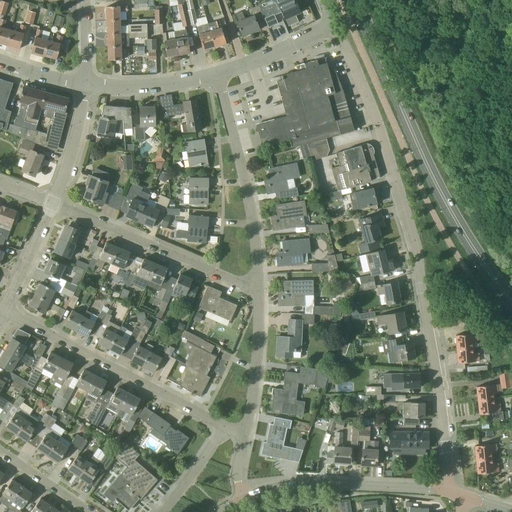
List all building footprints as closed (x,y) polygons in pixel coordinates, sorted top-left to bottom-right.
[(147,7),(147,6),(147,1),(146,0),(137,0),(135,0),(135,8),(147,7)] [(187,11),(183,0),(176,0),(182,27),(190,25),(187,11)] [(191,0),(185,0),(187,10),(193,9),(191,0)] [(264,17),(264,19),(268,28),(278,24),(273,13),(281,10),(285,19),(300,12),(295,0),(289,0),(287,1),(286,0),(272,0),(259,6),(264,17)] [(0,1),(0,14),(5,16),(9,3),(0,1)] [(120,12),(127,12),(127,6),(106,7),(107,20),(120,20),(120,12)] [(259,6),(250,9),(253,16),(245,19),(242,11),(233,15),(237,22),(243,36),(259,30),(256,21),(264,17),(259,6)] [(156,10),(154,10),(155,24),(162,24),(162,10),(156,10)] [(187,11),(190,25),(197,24),(194,10),(187,11)] [(36,13),(28,11),(25,23),(33,25),(36,13)] [(57,16),(54,25),(62,27),(65,18),(57,16)] [(11,30),(4,28),(6,20),(1,18),(0,20),(0,43),(7,45),(11,30)] [(107,34),(121,33),(120,20),(107,20),(107,34)] [(210,32),(215,47),(226,43),(219,21),(209,24),(211,32),(210,32)] [(11,30),(7,45),(20,49),(26,26),(21,24),(18,32),(11,30)] [(128,24),(128,33),(136,33),(136,32),(147,31),(147,24),(128,24)] [(211,32),(209,24),(199,27),(197,27),(204,50),(215,47),(210,32),(211,32)] [(31,52),(44,56),(48,41),(50,32),(43,30),(38,29),(31,52)] [(175,39),(176,39),(178,55),(190,53),(186,30),(174,31),(175,39)] [(129,38),(148,37),(147,32),(147,31),(136,32),(136,33),(128,33),(121,33),(107,34),(108,47),(121,46),(129,46),(129,38)] [(176,39),(175,39),(169,40),(168,32),(163,33),(167,57),(178,55),(176,39)] [(48,41),(44,56),(57,59),(63,36),(58,35),(56,43),(48,41)] [(156,39),(148,39),(148,49),(156,49),(156,39)] [(108,47),(108,60),(122,60),(121,46),(108,47)] [(306,69),(281,76),(282,80),(276,81),(282,100),(285,99),(290,118),(291,122),(288,123),(289,127),(293,126),(295,132),(297,138),(299,146),(307,144),(326,139),(354,131),(343,91),(331,62),(331,61),(326,63),(325,58),(304,64),(306,69)] [(13,83),(0,78),(0,128),(1,129),(25,139),(28,129),(14,125),(8,124),(11,112),(4,111),(13,83)] [(36,131),(36,130),(39,116),(45,93),(24,87),(20,103),(21,103),(18,117),(16,117),(14,125),(28,129),(36,131)] [(51,119),(47,134),(61,137),(66,118),(64,118),(68,99),(45,93),(39,116),(46,118),(51,119)] [(185,112),(187,123),(182,124),(183,132),(202,129),(197,100),(190,101),(190,102),(172,105),(160,107),(161,121),(169,119),(168,115),(185,112)] [(130,108),(103,106),(101,114),(102,115),(101,117),(111,120),(116,121),(123,120),(124,129),(132,128),(130,107),(130,108)] [(155,107),(140,108),(141,124),(135,125),(135,141),(145,140),(145,125),(155,124),(155,107)] [(123,120),(116,121),(111,120),(101,117),(99,125),(98,132),(112,135),(113,130),(124,133),(124,130),(124,129),(123,120)] [(291,122),(290,118),(259,127),(265,147),(289,140),(292,148),(299,146),(297,138),(295,132),(293,126),(289,127),(288,123),(291,122)] [(28,129),(25,139),(36,144),(39,131),(36,130),(36,131),(28,129)] [(111,139),(97,136),(95,143),(110,146),(111,139)] [(307,144),(308,148),(310,158),(311,161),(326,157),(329,150),(327,143),(326,139),(307,144)] [(31,151),(34,145),(24,140),(19,151),(29,156),(22,171),(35,176),(43,156),(31,151)] [(205,140),(186,142),(187,151),(188,151),(190,168),(208,165),(205,148),(206,148),(205,140)] [(331,169),(337,191),(340,191),(346,189),(360,185),(371,182),(371,181),(373,180),(372,179),(379,177),(380,178),(372,149),(371,149),(371,150),(363,153),(360,146),(344,151),(335,154),(339,167),(331,169)] [(164,147),(160,147),(151,157),(151,162),(156,162),(164,161),(165,161),(164,147)] [(296,163),(269,169),(272,184),(265,185),(267,194),(289,190),(290,197),(298,196),(296,187),(288,189),(286,180),(299,177),(296,163)] [(108,174),(94,168),(91,176),(90,176),(87,184),(89,185),(85,198),(102,204),(107,193),(102,191),(105,181),(108,174)] [(161,173),(158,180),(165,183),(168,176),(161,173)] [(209,178),(189,178),(189,187),(189,196),(183,196),(183,204),(189,204),(208,204),(207,187),(209,187),(209,178)] [(133,201),(125,216),(139,222),(148,199),(150,195),(141,191),(142,188),(133,184),(127,198),(133,201)] [(373,188),(350,194),(354,210),(377,204),(373,188)] [(340,191),(337,191),(328,194),(330,201),(342,198),(340,191)] [(119,211),(125,197),(117,193),(111,207),(119,211)] [(327,194),(320,196),(321,202),(329,200),(327,194)] [(139,222),(152,227),(158,211),(164,214),(170,199),(161,195),(158,203),(148,199),(139,222)] [(303,201),(277,205),(279,220),(272,221),(273,230),(304,226),(303,216),(305,215),(303,201)] [(17,212),(9,209),(9,208),(3,206),(2,207),(2,206),(0,211),(0,227),(1,228),(3,224),(11,227),(13,223),(15,224),(17,216),(15,215),(17,212)] [(165,214),(160,226),(166,228),(171,217),(165,214)] [(376,223),(381,221),(379,214),(360,220),(362,226),(361,227),(365,242),(358,244),(360,253),(380,247),(378,240),(381,239),(376,223)] [(207,226),(208,226),(209,217),(189,216),(189,225),(189,232),(176,231),(176,238),(188,239),(187,242),(205,243),(207,226)] [(327,224),(307,226),(308,234),(329,233),(327,224)] [(60,238),(75,245),(81,232),(68,226),(65,231),(63,230),(60,238)] [(75,245),(60,238),(57,246),(59,247),(57,252),(70,258),(75,245)] [(99,241),(94,239),(89,250),(94,252),(96,247),(99,241)] [(302,254),(310,253),(309,239),(282,242),(283,256),(276,257),(277,266),(303,264),(302,254)] [(106,242),(103,250),(99,260),(92,257),(87,268),(93,271),(95,265),(102,268),(105,260),(112,263),(118,247),(106,242)] [(122,270),(129,255),(130,253),(118,247),(112,263),(109,270),(116,274),(115,276),(120,278),(118,282),(124,285),(129,273),(122,270)] [(366,254),(370,271),(378,269),(379,274),(395,270),(392,260),(386,261),(384,250),(366,254)] [(336,262),(343,261),(341,253),(334,255),(336,262)] [(327,256),(327,263),(327,272),(338,272),(336,262),(334,255),(327,256)] [(144,258),(137,274),(149,279),(156,264),(144,258)] [(64,266),(51,259),(45,273),(58,279),(64,266)] [(85,270),(86,271),(88,265),(77,260),(75,266),(85,270)] [(156,264),(149,279),(161,284),(168,269),(156,264)] [(82,276),(85,270),(75,266),(73,272),(75,273),(82,276)] [(135,276),(129,273),(124,285),(130,287),(135,276)] [(191,305),(198,288),(190,285),(192,279),(180,274),(172,292),(167,289),(162,301),(158,309),(164,312),(171,296),(191,305)] [(360,284),(374,282),(373,275),(359,278),(360,284)] [(348,278),(340,283),(344,290),(352,284),(348,278)] [(278,306),(305,304),(304,295),(313,295),(313,280),(285,282),(286,296),(278,296),(278,306)] [(77,286),(67,281),(64,287),(74,293),(76,288),(77,286)] [(360,284),(357,292),(375,288),(374,282),(360,284)] [(397,282),(377,286),(379,294),(385,293),(387,304),(401,301),(397,282)] [(41,283),(35,295),(50,302),(56,290),(41,283)] [(99,290),(105,293),(108,288),(102,285),(99,290)] [(237,305),(219,298),(222,292),(208,286),(198,307),(207,311),(229,320),(230,321),(237,305)] [(74,293),(64,287),(61,293),(71,298),(73,295),(74,293)] [(167,289),(161,287),(156,298),(162,301),(167,289)] [(81,290),(76,288),(74,293),(73,295),(78,298),(81,290)] [(29,306),(44,314),(50,302),(35,295),(29,306)] [(78,298),(73,295),(71,298),(67,306),(73,309),(78,298)] [(312,306),(311,314),(314,315),(340,316),(341,303),(332,303),(332,307),(312,306)] [(65,310),(60,308),(54,318),(59,321),(65,310)] [(84,317),(83,316),(72,310),(64,325),(76,331),(84,317)] [(98,317),(86,311),(83,316),(84,317),(76,331),(87,337),(90,332),(95,335),(100,325),(107,313),(101,310),(98,317)] [(374,311),(359,314),(349,316),(342,335),(347,337),(352,322),(375,318),(374,311)] [(144,312),(136,314),(137,321),(146,319),(144,312)] [(203,315),(197,312),(193,320),(199,323),(203,315)] [(403,312),(377,317),(379,325),(387,323),(389,333),(406,330),(403,312)] [(107,313),(100,325),(106,328),(98,343),(109,349),(121,328),(120,327),(109,321),(112,316),(107,313)] [(301,314),(301,320),(289,320),(288,337),(277,337),(277,343),(279,343),(278,357),(287,357),(288,351),(300,352),(302,324),(314,325),(314,315),(304,314),(301,314)] [(146,320),(140,331),(134,341),(140,344),(145,333),(146,334),(152,323),(146,320)] [(121,355),(128,340),(122,337),(126,329),(121,326),(120,327),(121,328),(109,349),(121,355)] [(129,339),(134,341),(140,331),(135,328),(132,333),(129,339)] [(29,336),(18,329),(15,336),(14,335),(13,336),(15,337),(11,344),(9,343),(5,351),(19,359),(18,360),(29,366),(34,369),(40,357),(36,354),(33,359),(23,352),(26,347),(24,346),(30,335),(29,336)] [(216,356),(199,347),(203,340),(184,330),(181,336),(187,339),(186,341),(187,342),(194,345),(189,356),(184,364),(190,367),(206,375),(216,356)] [(456,349),(475,348),(475,347),(489,346),(488,333),(477,334),(455,336),(456,349)] [(412,343),(403,344),(402,338),(389,341),(391,352),(387,352),(389,363),(392,363),(392,362),(399,361),(415,358),(412,343)] [(349,344),(342,341),(337,354),(345,356),(349,344)] [(143,367),(151,352),(153,346),(147,343),(145,348),(139,346),(131,361),(143,367)] [(174,349),(169,346),(163,357),(169,360),(170,357),(174,349)] [(478,353),(476,353),(475,348),(456,349),(457,363),(479,361),(478,353)] [(5,351),(0,358),(2,359),(0,363),(0,364),(11,371),(18,360),(19,359),(5,351)] [(31,392),(44,368),(53,373),(54,373),(62,358),(50,352),(46,360),(40,357),(34,369),(27,382),(24,387),(24,388),(31,392)] [(162,357),(151,352),(143,367),(154,373),(162,357)] [(166,379),(176,360),(170,357),(169,360),(160,376),(166,379)] [(61,386),(57,394),(63,397),(68,387),(73,377),(68,374),(73,364),(62,358),(54,373),(53,373),(50,379),(48,382),(54,385),(55,382),(61,386)] [(180,386),(200,397),(210,377),(206,375),(190,367),(180,386)] [(330,371),(305,368),(304,376),(315,377),(314,387),(324,388),(330,371)] [(84,370),(78,380),(76,385),(87,391),(95,376),(84,370)] [(299,374),(286,372),(283,390),(273,388),(272,394),(274,394),(272,408),(280,410),(280,412),(297,414),(298,405),(295,405),(296,400),(299,374)] [(403,388),(420,387),(420,373),(403,374),(403,379),(399,379),(398,374),(383,374),(383,387),(403,387),(403,388)] [(511,386),(510,373),(499,374),(502,389),(511,387),(511,386)] [(14,380),(24,387),(27,382),(17,376),(14,380)] [(83,397),(95,403),(96,401),(107,382),(95,376),(87,391),(83,397)] [(14,380),(11,386),(21,392),(24,388),(24,387),(14,380)] [(494,394),(496,394),(495,385),(476,387),(478,401),(494,399),(494,394)] [(63,397),(57,408),(62,411),(68,401),(73,390),(68,387),(63,397)] [(117,387),(107,407),(106,408),(107,408),(118,414),(129,393),(117,387)] [(380,387),(365,387),(365,395),(381,395),(380,387)] [(126,411),(132,414),(140,399),(129,393),(118,414),(116,416),(121,419),(126,411)] [(51,404),(57,408),(63,397),(57,394),(51,404)] [(8,413),(13,416),(6,427),(16,434),(29,415),(19,408),(25,399),(19,395),(13,405),(8,413)] [(369,396),(354,395),(354,400),(357,400),(357,409),(365,409),(365,400),(369,400),(369,396)] [(13,405),(0,396),(0,407),(3,409),(0,414),(0,419),(2,421),(8,413),(13,405)] [(500,404),(495,405),(494,399),(478,401),(479,414),(501,412),(500,404)] [(101,404),(96,401),(95,403),(91,412),(96,414),(101,404)] [(424,402),(411,402),(404,403),(403,418),(420,418),(424,418),(424,402)] [(107,407),(101,404),(96,414),(102,418),(107,408),(106,408),(107,407)] [(46,413),(40,422),(29,415),(16,434),(27,442),(34,432),(38,435),(51,417),(46,413)] [(177,429),(175,433),(168,428),(171,425),(154,413),(146,423),(153,428),(149,433),(160,440),(160,439),(168,444),(166,447),(177,454),(189,438),(177,429)] [(37,448),(48,455),(57,442),(57,441),(61,436),(50,429),(56,420),(51,417),(38,435),(43,439),(37,448)] [(273,424),(270,424),(266,442),(264,442),(261,455),(280,459),(292,461),(295,448),(283,446),(287,427),(290,428),(291,421),(275,417),(273,424)] [(337,419),(330,418),(326,430),(333,431),(337,419)] [(135,422),(135,421),(129,419),(123,430),(129,433),(135,422)] [(335,427),(342,430),(345,422),(337,419),(335,427)] [(384,420),(374,419),(374,427),(383,427),(384,420)] [(83,424),(79,430),(84,433),(88,427),(83,424)] [(358,441),(369,442),(370,427),(359,426),(358,441)] [(357,447),(358,441),(359,428),(352,427),(350,446),(357,447)] [(428,448),(428,433),(390,432),(389,448),(401,447),(401,454),(425,454),(425,448),(428,448)] [(133,433),(128,440),(133,444),(138,436),(133,433)] [(351,448),(342,447),(343,433),(337,433),(336,447),(335,447),(334,453),(327,453),(326,462),(333,462),(333,463),(350,464),(351,448)] [(70,444),(75,448),(82,438),(77,434),(70,444)] [(82,438),(75,448),(80,452),(87,442),(82,438)] [(378,451),(377,451),(378,442),(371,441),(371,450),(362,450),(361,465),(376,466),(378,451)] [(58,463),(68,449),(57,442),(48,455),(58,463)] [(121,494),(116,499),(128,510),(139,498),(138,497),(142,492),(143,493),(145,495),(157,480),(136,462),(134,460),(139,454),(124,442),(119,450),(121,451),(116,458),(127,467),(129,469),(113,487),(121,494)] [(492,453),(497,452),(496,444),(475,446),(476,460),(492,458),(492,453)] [(93,455),(100,460),(106,452),(98,447),(93,455)] [(303,450),(295,448),(292,461),(299,463),(303,450)] [(114,459),(106,453),(100,462),(92,456),(88,462),(88,463),(79,476),(90,484),(91,483),(94,486),(94,487),(94,488),(114,459)] [(88,463),(88,462),(78,456),(68,469),(79,476),(88,463)] [(498,464),(493,464),(492,458),(476,460),(477,474),(499,471),(498,464)] [(383,476),(392,476),(393,468),(383,468),(383,476)] [(3,494),(8,497),(3,505),(8,508),(22,487),(12,480),(3,494)] [(8,508),(13,511),(18,504),(23,508),(33,493),(22,487),(8,508)] [(46,511),(51,506),(41,499),(31,511),(46,511)] [(351,511),(350,501),(339,502),(340,509),(342,511),(351,511)] [(377,501),(361,502),(361,509),(378,508),(377,501)]
